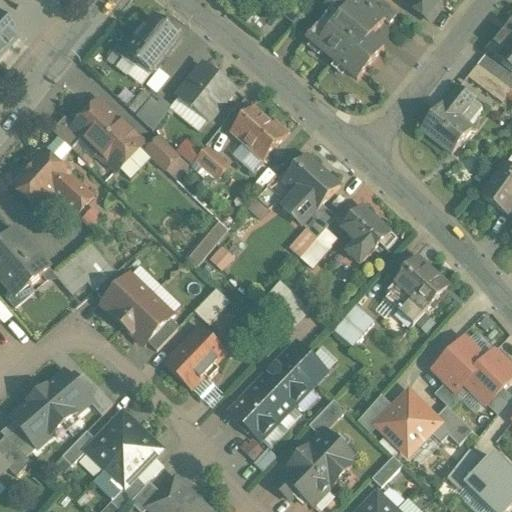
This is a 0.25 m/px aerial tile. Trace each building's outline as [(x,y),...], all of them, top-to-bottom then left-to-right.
[(314,0),(297,0),(283,18),(296,28),(317,2),(314,0)] [(367,7),(358,0),(335,0),(327,10),(332,13),(308,42),(358,83),(384,50),(371,39),(385,23),(385,22),(367,7)] [(399,15),(379,0),(372,0),(367,7),(385,22),(385,23),(389,27),(399,15)] [(450,0),(416,0),(410,8),(431,24),(450,0)] [(155,20),(139,40),(137,38),(124,54),(128,56),(124,61),(135,70),(139,65),(152,76),(181,41),(155,20)] [(0,56),(17,38),(0,22),(0,56)] [(511,25),(489,54),(503,65),(504,66),(507,61),(511,65),(511,25)] [(503,65),(489,54),(478,68),(500,84),(509,72),(502,66),(503,65)] [(500,84),(478,68),(468,80),(502,105),(511,93),(500,84)] [(234,92),(205,69),(180,100),(209,123),(234,92)] [(474,102),(458,89),(443,108),(459,120),(474,102)] [(144,94),(130,110),(139,118),(153,102),(144,94)] [(474,102),(459,120),(470,129),(483,113),(482,109),(474,102)] [(144,147),(100,104),(92,112),(88,112),(81,119),(81,123),(75,130),(74,131),(83,140),(97,153),(97,157),(104,164),(108,164),(118,174),(144,147)] [(443,108),(443,107),(422,133),(452,157),(472,131),(470,129),(459,120),(443,108)] [(273,128),(254,111),(232,136),(264,164),(289,137),(276,125),(273,128)] [(75,130),(66,120),(53,134),(71,152),(83,140),(74,131),(75,130)] [(159,141),(146,154),(166,174),(179,160),(159,141)] [(230,170),(208,151),(197,163),(207,172),(219,182),(230,170)] [(44,155),(13,189),(39,212),(54,196),(77,218),(93,200),(70,179),(70,178),(44,155)] [(308,159),(298,169),(294,166),(281,181),(296,194),(282,209),(303,229),(323,208),(340,189),(308,159)] [(207,172),(197,163),(192,169),(201,177),(207,172)] [(511,169),(506,165),(481,199),(508,218),(511,212),(511,169)] [(281,203),(268,190),(257,202),(270,214),(281,203)] [(323,208),(303,229),(307,232),(317,241),(325,232),(336,220),(323,208)] [(363,210),(342,232),(357,245),(348,256),(361,268),(380,247),(387,253),(397,242),(390,236),(391,235),(363,210)] [(307,232),(290,251),(301,260),(317,241),(307,232)] [(317,241),(301,260),(313,272),(338,243),(325,232),(317,241)] [(51,272),(18,234),(0,249),(0,283),(11,297),(25,285),(30,290),(51,272)] [(110,267),(91,246),(77,257),(96,279),(110,267)] [(77,257),(54,277),(73,299),(96,279),(77,257)] [(419,260),(387,295),(390,298),(385,302),(414,328),(450,289),(419,260)] [(119,274),(95,295),(106,305),(128,282),(119,274)] [(106,305),(103,308),(124,329),(152,299),(142,289),(139,292),(128,282),(106,305)] [(217,292),(195,315),(209,329),(231,306),(217,292)] [(152,299),(124,329),(145,349),(148,346),(170,322),(160,312),(162,309),(152,299)] [(374,326),(356,310),(335,333),(353,349),(374,326)] [(170,322),(148,346),(157,354),(179,331),(170,322)] [(201,330),(165,368),(191,394),(205,379),(209,383),(220,372),(215,368),(227,356),(201,330)] [(297,347),(231,416),(261,444),(327,375),(297,347)] [(470,347),(442,375),(460,393),(467,387),(488,408),(511,384),(511,373),(495,356),(486,364),(470,347)] [(9,422),(37,455),(92,409),(64,373),(48,387),(38,376),(19,392),(28,404),(9,422)] [(214,389),(202,402),(213,411),(225,399),(214,389)] [(410,399),(381,429),(410,457),(439,427),(410,399)] [(334,404),(309,430),(321,441),(326,435),(327,436),(347,415),(334,404)] [(96,443),(85,454),(86,455),(105,474),(144,434),(124,414),(96,443)] [(499,417),(482,438),(495,449),(511,428),(499,417)] [(144,434),(105,474),(125,493),(137,481),(164,453),(144,434)] [(88,435),(63,460),(72,470),(86,455),(85,454),(96,443),(88,435)] [(321,441),(311,450),(310,449),(302,458),(303,459),(297,465),(296,464),(288,473),(289,474),(274,489),(289,503),(297,495),(312,509),(331,490),(332,491),(354,467),(353,466),(356,464),(327,436),(326,435),(321,441)] [(32,465),(6,440),(0,445),(0,462),(7,469),(6,470),(17,480),(32,465)] [(268,452),(255,466),(264,474),(277,460),(268,452)] [(394,460),(372,482),(382,491),(403,469),(394,460)] [(125,493),(105,474),(97,482),(116,501),(111,506),(118,511),(123,511),(130,505),(146,489),(137,481),(125,493)] [(161,496),(147,510),(148,511),(208,511),(176,481),(161,496)] [(146,489),(130,505),(137,511),(147,511),(148,511),(147,510),(161,496),(150,485),(146,489)] [(395,511),(378,495),(360,511),(395,511)]
